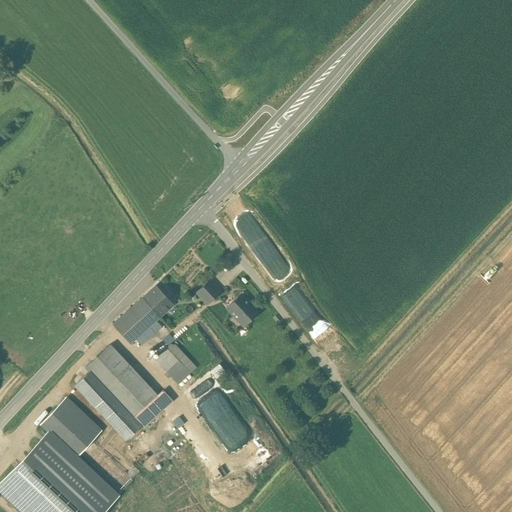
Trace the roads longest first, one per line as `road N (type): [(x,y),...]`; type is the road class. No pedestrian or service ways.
road 1 (unclassified): [(201,206),(440,511)]
road 2 (secondary): [(201,206),(0,421)]
road 3 (secondary): [(395,0),(239,166)]
road 4 (unclassified): [(239,166),(87,0)]
road 5 (unknown): [(112,301),(233,452)]
